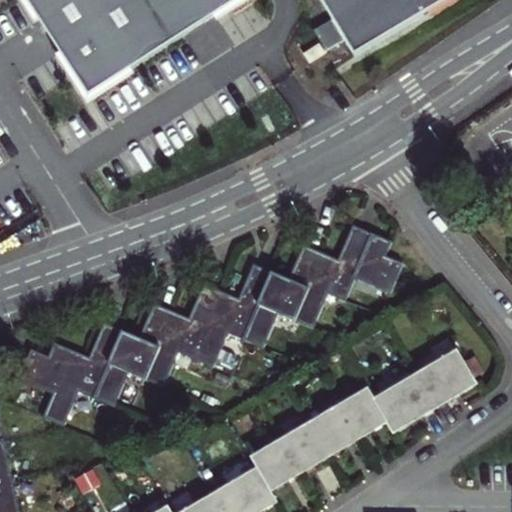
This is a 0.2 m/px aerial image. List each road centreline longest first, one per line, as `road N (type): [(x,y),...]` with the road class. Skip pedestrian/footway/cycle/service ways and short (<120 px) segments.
road 1 (tertiary): [(360,140),(213,215),(0,294)]
road 2 (residential): [(511,324),(360,140)]
road 3 (tertiary): [(511,44),(360,140)]
road 4 (residential): [(368,507),(511,409)]
road 5 (residential): [(511,507),(368,507)]
